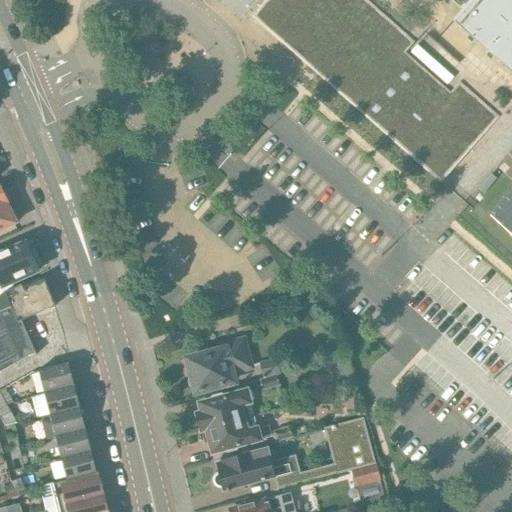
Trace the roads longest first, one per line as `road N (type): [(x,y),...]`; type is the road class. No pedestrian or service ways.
road 1 (tertiary): [(98,295),(152,511)]
road 2 (tertiary): [(98,295),(96,262),(46,113)]
road 3 (tertiary): [(25,123),(98,295)]
